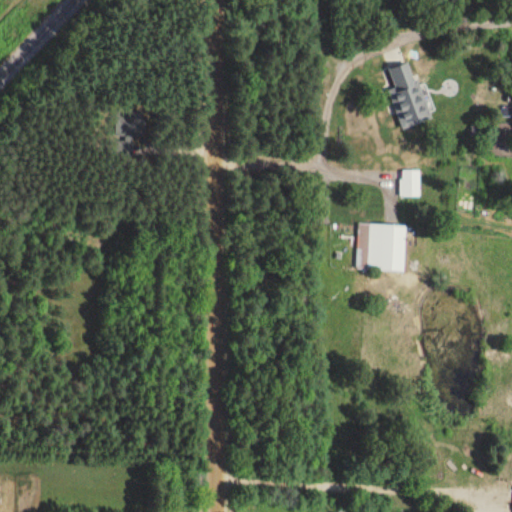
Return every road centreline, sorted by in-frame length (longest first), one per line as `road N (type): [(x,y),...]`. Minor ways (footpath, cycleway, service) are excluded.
road 1 (residential): [(205,0),(208,511)]
road 2 (residential): [(208,458),(490,478)]
